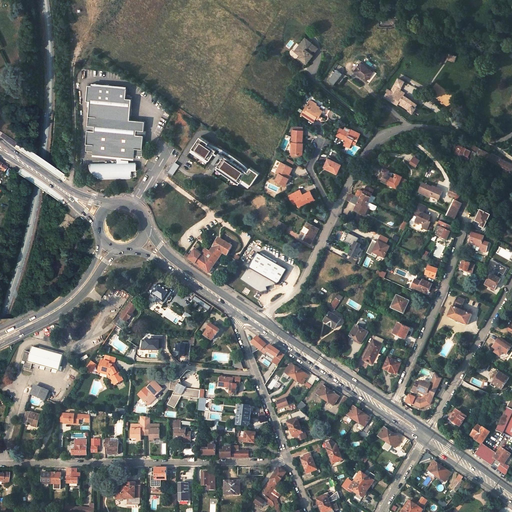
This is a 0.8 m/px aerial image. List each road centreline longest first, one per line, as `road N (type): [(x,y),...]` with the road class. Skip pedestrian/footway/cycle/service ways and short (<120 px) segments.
road 1 (residential): [(0,464),(290,457)]
road 2 (primary): [(238,311),(425,432)]
road 3 (residential): [(391,405),(463,228)]
road 4 (primary): [(391,405),(242,306)]
road 5 (residential): [(427,429),(511,281)]
road 6 (unclassified): [(238,311),(290,457)]
road 7 (secondary): [(0,343),(63,310),(119,249)]
road 8 (secondary): [(100,236),(74,289),(0,334)]
road 9 (primary): [(242,306),(168,255),(145,224)]
road 10 (primary): [(129,247),(152,253),(238,311)]
